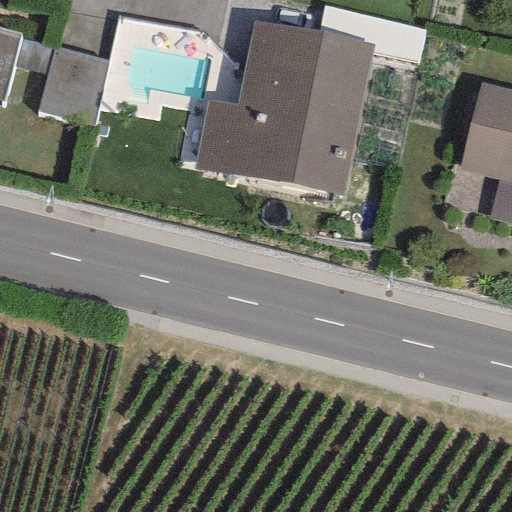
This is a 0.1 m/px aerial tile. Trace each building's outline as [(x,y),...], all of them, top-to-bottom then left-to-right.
[(372,45),(251,22),(235,106),(205,100),(192,169),(343,197),(372,45)] [(0,101),(2,102),(20,34),(0,28),(0,101)] [(108,62),(53,49),(38,111),(92,125),(108,62)] [(511,91),(478,84),(458,170),(496,179),(511,182),(511,91)] [(511,225),(511,182),(496,179),(487,220),(511,225)]
